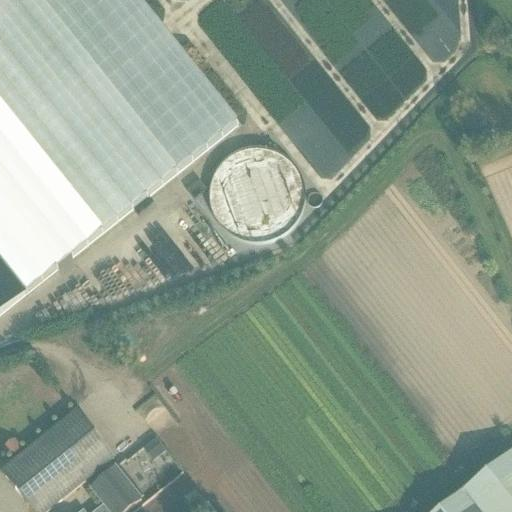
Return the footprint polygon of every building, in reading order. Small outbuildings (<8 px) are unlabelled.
[(135,0),(10,0),(0,8),(0,263),(26,297),(176,177),(237,128),(135,0)] [(200,183),(187,193),(194,203),(207,192),(200,183)] [(0,317),(23,299),(26,297),(0,263),(0,317)] [(31,511),(50,511),(54,509),(114,461),(76,415),(17,462),(1,475),(31,511)] [(16,441),(4,450),(11,458),(22,449),(16,441)] [(158,442),(145,452),(153,463),(166,453),(158,442)] [(511,511),(511,456),(443,511),(511,511)] [(104,507),(97,511),(130,511),(142,503),(116,471),(91,491),(104,507)]
